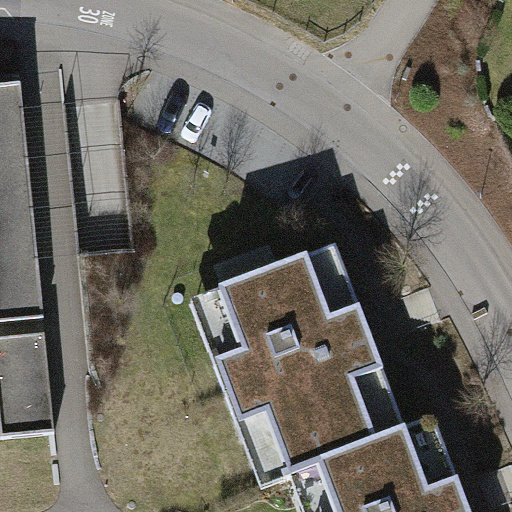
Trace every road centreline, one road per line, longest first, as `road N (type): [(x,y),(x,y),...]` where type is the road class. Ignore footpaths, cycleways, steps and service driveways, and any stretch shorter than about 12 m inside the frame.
road 1 (residential): [(41,0),(95,6),(227,52),(330,115)]
road 2 (residential): [(330,115),(413,188),(477,274),(511,347)]
road 3 (residential): [(411,0),(330,115)]
